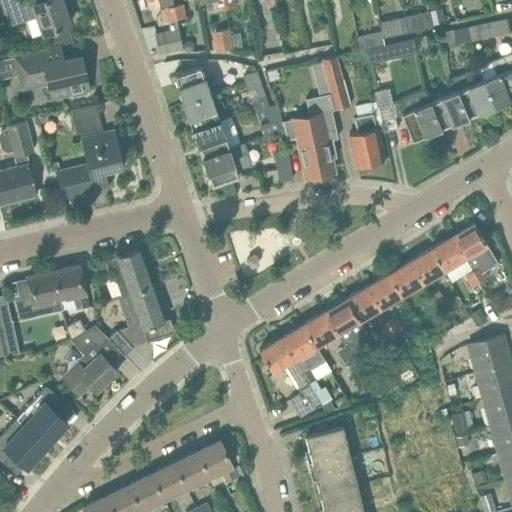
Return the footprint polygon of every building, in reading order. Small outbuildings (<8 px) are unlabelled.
[(35,16),(41,33),(50,30),(69,23),(61,0),(0,0),(4,12),(9,25),(21,20),(27,18),(35,16)] [(157,0),(160,8),(165,7),(168,20),(170,29),(155,32),(159,52),(182,47),(176,18),(174,5),(172,0),(157,0)] [(176,18),(186,16),(183,3),(174,5),(176,18)] [(407,31),(432,26),(429,10),(404,16),(407,31)] [(383,37),(407,31),(404,16),(379,21),(381,30),(383,37)] [(510,32),(507,18),(488,22),(467,26),(470,40),(510,32)] [(470,40),(467,26),(440,31),(443,46),(470,40)] [(215,49),(233,48),(229,28),(211,31),(215,49)] [(261,55),(285,51),(280,28),(256,32),(261,55)] [(383,37),(381,30),(357,35),(360,49),(365,48),(385,44),(383,37)] [(416,52),(431,49),(427,35),(412,39),(416,52)] [(412,39),(385,44),(365,48),(368,62),(416,52),(412,39)] [(88,90),(88,88),(89,88),(81,54),(65,58),(62,44),(15,55),(23,88),(48,82),(51,97),(72,92),(73,94),(88,90)] [(511,50),(486,62),(486,63),(478,67),(494,106),(511,97),(511,50)] [(334,108),(349,104),(336,55),(320,60),(323,71),(329,92),(333,106),(334,108)] [(234,72),(243,75),(245,81),(240,83),(242,89),(262,82),(258,69),(237,61),(233,60),(234,72)] [(211,92),(201,63),(173,73),(183,102),(211,92)] [(450,78),(455,89),(454,89),(465,117),(494,106),(478,67),(450,78)] [(323,71),(313,74),(318,95),(329,92),(323,71)] [(262,82),(242,89),(245,97),(250,95),(256,111),(270,106),(262,82)] [(397,127),(395,116),(401,113),(412,139),(440,128),(428,100),(423,88),(393,101),(390,88),(375,91),(384,130),(397,127)] [(465,117),(454,89),(428,100),(440,128),(465,117)] [(214,103),(211,92),(183,102),(192,130),(228,117),(228,116),(223,100),(214,103)] [(338,137),(332,109),(334,108),(333,106),(329,92),(318,95),(305,97),(309,114),(291,118),(296,136),(298,136),(307,176),(333,170),(330,157),(337,156),(333,138),(338,137)] [(357,115),(355,116),(358,131),(349,133),(356,165),(383,159),(370,101),(354,104),(357,115)] [(103,131),(96,102),(70,107),(77,137),(79,137),(86,162),(55,169),(62,196),(108,185),(105,170),(120,166),(117,154),(120,154),(114,128),(103,131)] [(270,134),(278,132),(285,130),(276,104),(270,106),(256,111),(264,136),(270,134)] [(228,116),(228,117),(192,130),(202,158),(242,144),(242,143),(240,143),(231,115),(228,116)] [(0,167),(0,202),(37,193),(25,151),(34,148),(26,118),(6,124),(7,127),(1,129),(0,130),(0,144),(1,148),(7,151),(13,150),(16,164),(0,167)] [(211,185),(239,176),(236,169),(249,164),(242,144),(202,158),(211,185)] [(289,158),(287,148),(275,150),(278,172),(266,174),(267,181),(292,178),(289,158)] [(51,171),(55,170),(55,169),(59,168),(58,161),(50,163),(51,171)] [(497,261),(473,221),(451,234),(464,257),(472,270),(478,281),(487,276),(483,270),(497,261)] [(464,257),(451,234),(429,247),(443,269),(464,257)] [(443,269),(429,247),(408,259),(422,282),(443,269)] [(121,295),(151,284),(148,276),(138,248),(128,251),(128,250),(123,252),(124,253),(117,255),(124,275),(115,278),(121,295)] [(106,258),(94,260),(97,275),(109,272),(106,258)] [(422,282),(408,259),(387,272),(400,295),(422,282)] [(85,291),(79,264),(53,269),(59,297),(60,297),(73,294),(76,307),(87,304),(85,291)] [(59,297),(53,269),(26,275),(26,277),(10,281),(10,282),(16,280),(19,295),(24,294),(28,315),(18,317),(18,319),(37,315),(36,311),(50,309),(50,312),(52,311),(51,308),(61,306),(61,309),(63,309),(60,297),(59,297)] [(478,281),(472,270),(464,275),(470,286),(478,281)] [(400,295),(387,272),(365,285),(379,307),(400,295)] [(158,304),(151,284),(121,295),(118,297),(125,316),(134,313),(139,325),(129,329),(128,325),(117,328),(109,338),(121,350),(124,354),(133,346),(131,344),(146,339),(147,340),(174,331),(169,317),(163,319),(158,304)] [(365,285),(344,297),(358,320),(379,307),(365,285)] [(439,289),(430,294),(437,306),(446,301),(439,289)] [(437,306),(430,294),(422,299),(429,311),(437,306)] [(511,295),(497,301),(495,302),(500,315),(511,310),(511,295)] [(344,297),(323,310),(337,332),(345,345),(351,356),(359,368),(370,362),(358,339),(367,333),(358,320),(344,297)] [(337,332),(323,310),(302,323),(315,345),(337,332)] [(388,319),(394,331),(402,326),(396,314),(388,319)] [(70,336),(86,327),(80,317),(64,326),(70,336)] [(13,319),(0,321),(0,336),(4,354),(19,351),(12,320),(13,320),(13,319)] [(386,336),(394,331),(388,319),(379,324),(386,336)] [(70,336),(83,353),(94,343),(98,347),(109,338),(94,322),(86,327),(70,336)] [(303,370),(301,371),(313,389),(321,384),(310,366),(323,359),(315,345),(302,323),(280,335),(294,358),(295,357),(303,370)] [(502,333),(491,336),(469,342),(477,369),(507,361),(504,351),(506,350),(502,333)] [(284,364),(301,390),(289,397),(300,416),(321,403),(313,389),(301,371),(303,370),(295,357),(294,358),(280,335),(259,348),(272,371),(284,364)] [(351,356),(345,345),(338,349),(344,360),(351,356)] [(90,384),(96,390),(117,370),(100,351),(79,371),(73,364),(61,375),(79,394),(90,384)] [(511,371),(510,372),(507,361),(477,369),(484,397),(511,388),(511,371)] [(448,378),(456,376),(452,362),(444,365),(448,378)] [(47,385),(17,416),(48,444),(52,440),(52,439),(68,421),(49,404),(58,395),(47,385)] [(511,388),(484,397),(492,424),(511,418),(511,388)] [(329,398),(322,402),(327,411),(335,408),(329,398)] [(48,444),(17,416),(0,434),(0,458),(8,450),(27,466),(43,448),(44,449),(48,444)] [(375,416),(366,419),(369,428),(377,426),(375,416)] [(511,418),(492,424),(499,451),(511,447),(511,418)] [(345,440),(341,425),(305,434),(309,449),(314,447),(345,440)] [(232,464),(220,438),(197,449),(209,475),(221,469),(226,480),(237,475),(231,464),(232,464)] [(314,447),(309,449),(305,450),(309,465),(318,462),(349,455),(345,440),(314,447)] [(511,447),(499,451),(507,478),(511,476),(511,447)] [(209,475),(197,449),(174,461),(186,486),(209,475)] [(349,455),(318,462),(309,465),(312,479),(316,478),(353,469),(349,455)] [(186,486),(174,461),(151,472),(163,497),(186,486)] [(320,493),(356,484),(353,469),(316,478),(320,493)] [(151,472),(128,483),(140,508),(141,508),(163,497),(151,472)] [(140,508),(128,483),(105,494),(114,511),(143,511),(141,508),(140,508)] [(323,507),(360,498),(356,484),(320,493),(323,507)] [(484,511),(489,511),(497,509),(491,490),(479,495),(484,511)] [(114,511),(105,494),(83,505),(85,511),(114,511)] [(363,511),(360,498),(323,507),(320,508),(320,511),(363,511)] [(186,511),(211,511),(212,511),(207,500),(186,511)]
